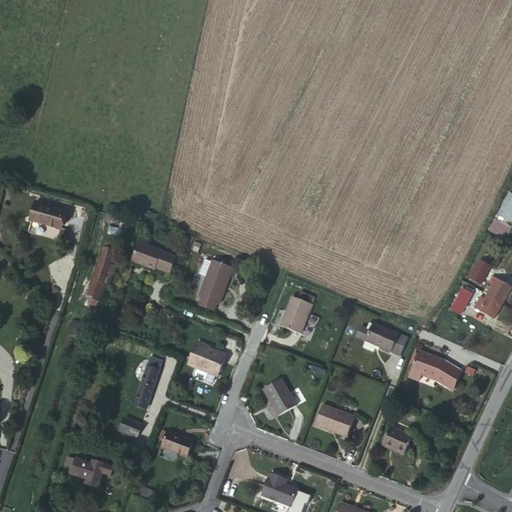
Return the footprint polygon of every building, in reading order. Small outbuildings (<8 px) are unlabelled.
[(503,217),(511,199),(511,194),(509,194),(498,215),(503,217)] [(511,199),(503,217),(511,222),(511,199)] [(46,207),(47,204),(36,202),(31,221),(60,230),(65,212),(53,209),(46,207)] [(131,217),(110,213),(107,225),(128,229),(131,217)] [(106,242),(104,248),(115,251),(117,245),(106,242)] [(175,258),(140,242),(133,260),(154,270),(156,268),(168,273),(175,258)] [(115,251),(104,248),(104,247),(86,297),(102,303),(120,253),(115,251)] [(201,274),(207,277),(213,262),(206,259),(201,274)] [(215,259),(213,262),(229,267),(230,265),(215,259)] [(199,296),(202,297),(217,303),(219,304),(226,287),(223,286),(230,268),(229,267),(213,262),(207,277),(199,296)] [(470,280),(481,286),(491,268),(480,262),(470,280)] [(223,286),(226,287),(233,269),(230,268),(223,286)] [(488,295),(502,304),(511,288),(492,278),(484,293),(488,295)] [(472,294),(464,289),(458,300),(466,305),(472,294)] [(299,293),(298,299),(313,303),(314,297),(299,293)] [(494,318),(502,304),(488,295),(485,301),(481,299),(475,307),(494,318)] [(102,303),(86,297),(84,304),(100,310),(102,303)] [(217,303),(202,297),(199,305),(214,311),(217,303)] [(312,305),(293,297),(281,327),(300,335),(312,305)] [(356,337),(366,341),(377,346),(400,356),(407,338),(373,324),(370,331),(360,327),(356,337)] [(377,346),(366,341),(363,349),(374,353),(377,346)] [(208,374),(218,378),(226,356),(208,349),(209,348),(197,343),(189,364),(197,368),(194,375),(196,378),(203,380),(206,379),(208,374)] [(420,352),(418,355),(435,361),(436,358),(420,352)] [(435,361),(418,355),(409,379),(418,382),(421,375),(454,391),(461,372),(444,362),(436,358),(435,361)] [(162,362),(151,358),(135,404),(147,408),(162,362)] [(297,406),(282,380),(264,389),(279,416),(297,406)] [(315,425),(332,432),(334,429),(348,434),(355,418),(322,406),(315,425)] [(141,425),(125,419),(121,431),(137,436),(141,425)] [(412,436),(389,427),(382,446),(405,454),(412,436)] [(334,429),(332,432),(347,437),(348,434),(334,429)] [(162,446),(167,434),(160,431),(156,444),(162,446)] [(168,432),(167,434),(162,446),(162,448),(187,457),(193,441),(168,432)] [(75,460),(67,458),(65,466),(72,468),(70,475),(85,480),(84,485),(96,489),(104,465),(91,461),(90,464),(75,460)] [(283,484),(285,479),(271,474),(269,479),(268,478),(262,495),(292,506),(298,490),(286,485),(283,484)]
